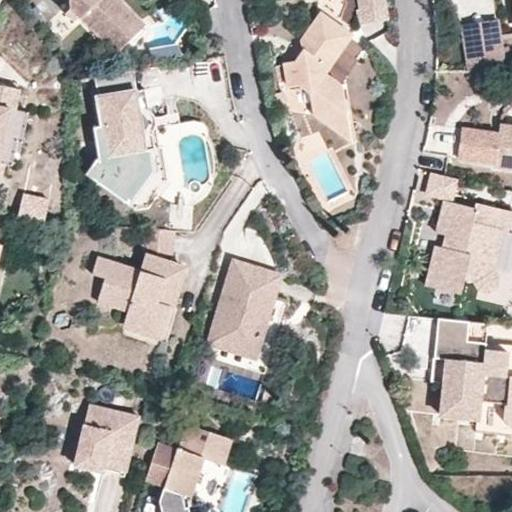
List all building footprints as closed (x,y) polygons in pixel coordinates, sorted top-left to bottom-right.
[(106,0),(71,0),(72,6),(115,55),(138,35),(106,0)] [(146,28),(121,0),(106,0),(138,35),(146,28)] [(389,20),(385,0),(357,0),(359,9),(356,9),(358,24),(389,20)] [(353,34),(320,12),(301,40),(303,50),(309,55),(305,60),(295,62),(281,65),(286,87),(297,85),(306,83),(308,92),(312,115),(343,134),(349,125),(342,84),(325,73),(353,34)] [(509,73),(501,18),(460,24),(462,38),(467,72),(509,73)] [(309,55),(303,50),(295,62),(305,60),(309,55)] [(129,70),(94,76),(97,96),(92,96),(97,125),(102,125),(108,162),(94,180),(123,204),(147,174),(144,154),(153,153),(150,136),(144,132),(139,133),(137,116),(141,115),(146,110),(142,89),(132,90),(129,70)] [(306,83),(297,85),(308,92),(306,83)] [(15,111),(19,90),(0,86),(0,155),(9,109),(15,111)] [(158,152),(153,121),(152,117),(151,115),(150,113),(149,112),(147,111),(146,110),(141,115),(137,116),(139,133),(144,132),(150,136),(153,153),(158,152)] [(351,140),(349,125),(343,134),(351,140)] [(511,128),(499,127),(498,134),(494,168),(511,169),(511,128)] [(498,134),(463,130),(459,164),(494,168),(498,134)] [(49,198),(23,194),(19,217),(45,222),(49,198)] [(442,249),(434,247),(424,288),(459,297),(463,281),(472,284),(477,292),(487,295),(495,289),(498,279),(492,271),(502,232),(507,233),(511,213),(475,204),(473,209),(443,202),(435,235),(445,237),(454,239),(451,252),(442,249)] [(170,258),(172,231),(142,229),(140,256),(144,257),(170,258)] [(445,237),(442,249),(451,252),(454,239),(445,237)] [(169,282),(174,263),(144,257),(140,275),(96,266),(92,283),(105,286),(99,313),(130,320),(128,330),(157,336),(163,311),(170,313),(175,314),(181,284),(169,282)] [(279,274),(234,262),(211,339),(256,352),(279,274)] [(183,279),(178,264),(174,263),(169,282),(181,284),(183,279)] [(260,360),(286,276),(279,274),(256,352),(211,339),(209,345),(260,360)] [(157,336),(128,330),(126,338),(163,346),(170,313),(163,311),(157,336)] [(488,325),(437,320),(433,359),(453,361),(451,383),(442,382),(439,415),(477,419),(479,401),(504,404),(502,419),(511,429),(511,378),(504,377),(506,353),(485,351),(488,325)] [(453,361),(433,359),(430,381),(442,382),(451,383),(453,361)] [(137,416),(86,403),(73,458),(97,464),(99,455),(126,462),(137,416)] [(235,438),(187,423),(178,447),(177,447),(158,441),(146,479),(165,485),(159,499),(168,497),(170,508),(166,510),(166,511),(204,511),(203,505),(195,506),(193,498),(206,459),(226,466),(235,438)] [(126,462),(99,455),(97,464),(73,458),(72,463),(122,476),(126,462)] [(170,508),(168,497),(159,499),(162,510),(166,510),(170,508)]
